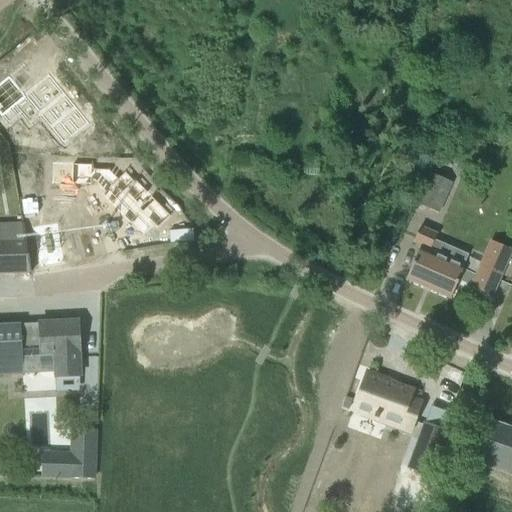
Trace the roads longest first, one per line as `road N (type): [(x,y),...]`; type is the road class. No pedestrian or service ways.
road 1 (residential): [(244,235),(133,118),(38,0)]
road 2 (residential): [(511,369),(382,313),(244,235)]
road 3 (residential): [(244,235),(220,253),(32,284)]
